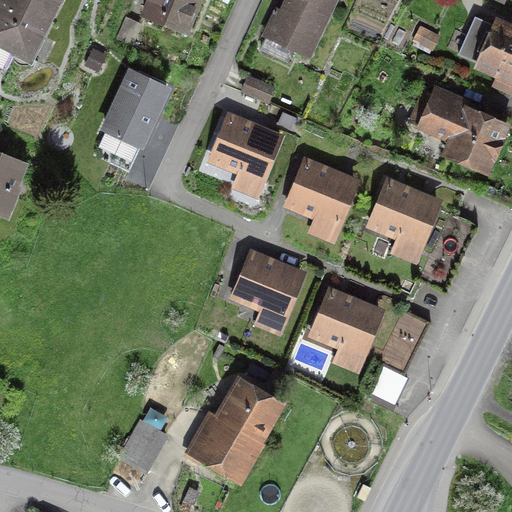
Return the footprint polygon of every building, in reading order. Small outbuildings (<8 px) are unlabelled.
[(0,0),(0,51),(35,69),(66,0),(0,0)] [(194,36),(204,0),(135,0),(135,18),(194,36)] [(340,0),(286,0),(284,6),(276,6),(263,40),(315,60),(340,0)] [(511,26),(498,21),(478,67),(498,76),(494,86),(511,94),(511,26)] [(176,87),(131,66),(107,122),(114,132),(102,130),(95,153),(130,170),(144,146),(149,149),(176,87)] [(249,78),(243,90),(267,101),(273,89),(249,78)] [(462,100),(436,88),(420,126),(451,139),(444,156),(488,174),(508,126),(460,105),(462,100)] [(286,136),(230,114),(211,159),(205,156),(200,168),(238,184),(235,193),(260,203),(286,136)] [(34,160),(0,148),(0,214),(15,221),(34,160)] [(366,178),(305,155),(286,201),(318,215),(312,228),(340,239),(366,178)] [(450,201),(389,175),(369,224),(400,237),(393,253),(420,263),(450,201)] [(453,215),(446,228),(471,240),(478,227),(453,215)] [(446,228),(440,241),(465,253),(471,240),(446,228)] [(440,241),(433,255),(458,267),(465,253),(440,241)] [(309,278),(253,253),(235,296),(263,309),(257,322),(285,334),(309,278)] [(433,255),(426,268),(452,281),(458,267),(433,255)] [(426,268),(419,280),(446,294),(452,281),(426,268)] [(389,311),(327,283),(307,331),(340,346),(334,360),(362,373),(389,311)] [(430,323),(405,310),(399,322),(424,336),(430,323)] [(417,350),(424,336),(399,322),(391,336),(417,350)] [(410,363),(417,350),(391,336),(384,350),(410,363)] [(403,377),(410,363),(384,350),(377,363),(403,377)] [(218,413),(208,411),(184,449),(244,484),(291,402),(241,376),(218,413)] [(142,421),(121,457),(145,471),(166,435),(142,421)]
